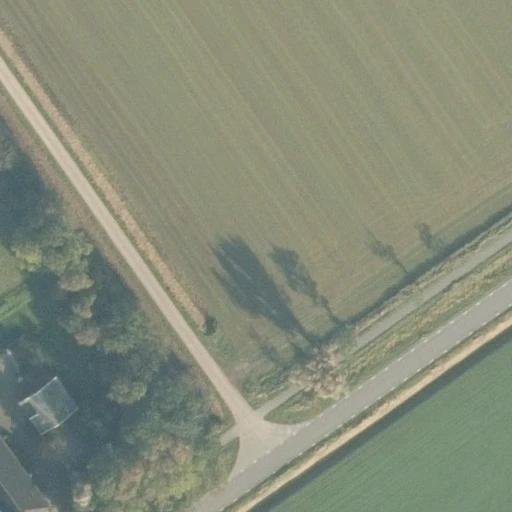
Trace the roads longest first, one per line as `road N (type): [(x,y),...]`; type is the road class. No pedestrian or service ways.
road 1 (unclassified): [(274,456),(0,66)]
road 2 (tertiary): [(274,456),(511,288)]
